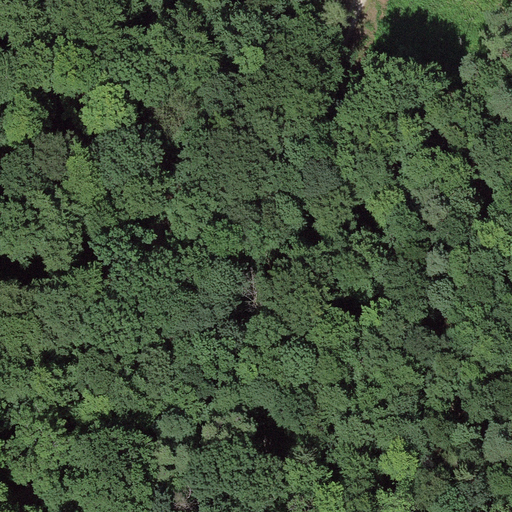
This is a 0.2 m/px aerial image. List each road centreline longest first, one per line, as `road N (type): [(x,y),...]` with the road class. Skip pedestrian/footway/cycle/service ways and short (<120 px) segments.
road 1 (track): [(142,0),(100,117),(98,166),(111,202),(173,265),(231,241),(297,142),(356,0)]
road 2 (track): [(4,511),(73,475),(112,441),(141,396),(173,265),(154,0)]
